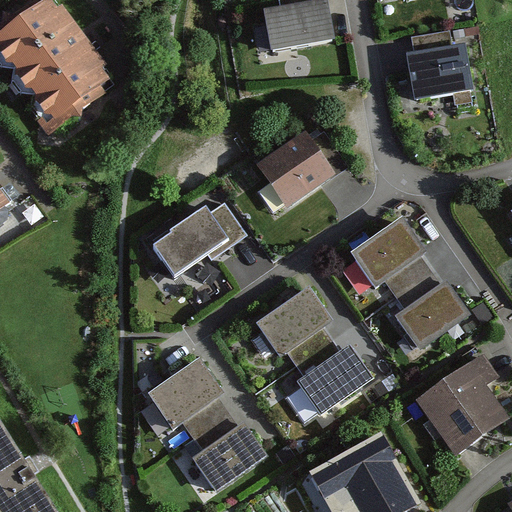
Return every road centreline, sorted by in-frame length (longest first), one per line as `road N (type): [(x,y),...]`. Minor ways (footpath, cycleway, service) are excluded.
road 1 (residential): [(399,178),(382,199),(194,334)]
road 2 (residential): [(399,178),(387,154),(357,0)]
road 3 (residential): [(431,186),(490,291)]
